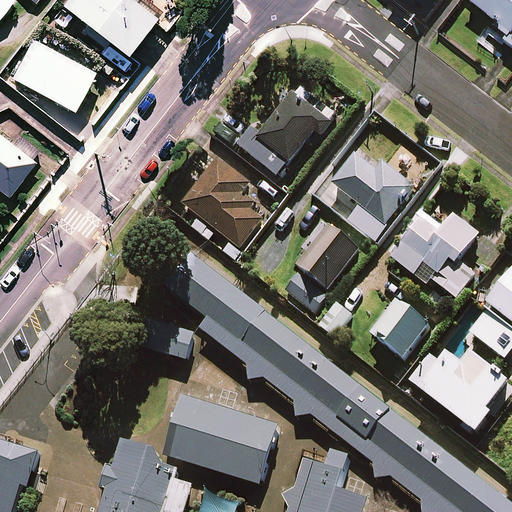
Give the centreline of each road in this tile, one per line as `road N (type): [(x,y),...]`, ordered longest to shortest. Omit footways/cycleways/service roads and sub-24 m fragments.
road 1 (residential): [(254,0),(0,323)]
road 2 (residential): [(323,0),(511,146)]
